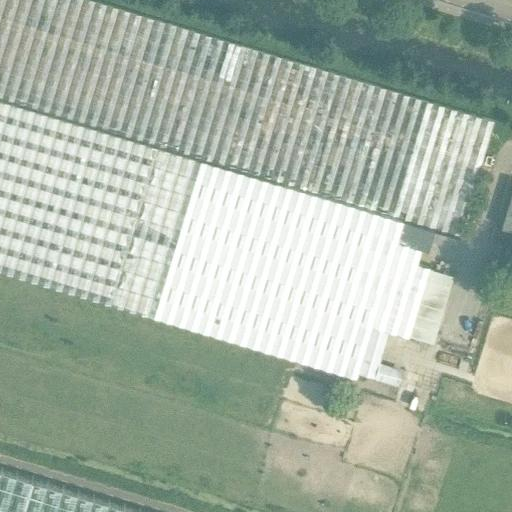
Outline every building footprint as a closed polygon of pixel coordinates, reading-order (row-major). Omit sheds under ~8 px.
[(0,0),(0,268),(357,375),(372,324),(408,335),(428,267),(429,264),(418,261),(422,247),(397,240),(403,217),(404,216),(406,217),(461,234),(466,217),(495,121),(93,0),(0,0)] [(511,195),(502,227),(511,229),(511,195)] [(428,267),(408,335),(433,342),(453,275),(428,267)] [(388,332),(373,327),(359,373),(398,385),(403,370),(379,362),(388,332)] [(149,511),(0,467),(0,511),(149,511)]
